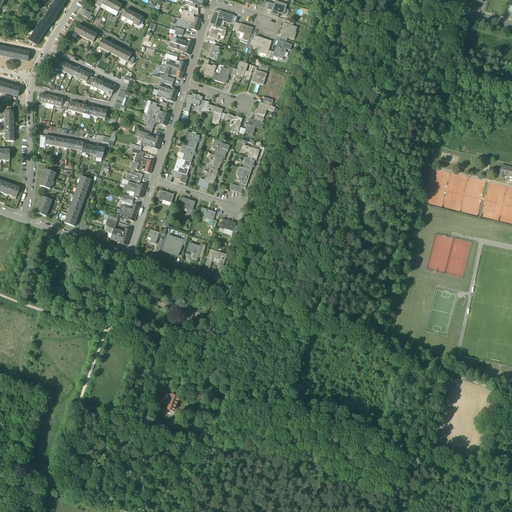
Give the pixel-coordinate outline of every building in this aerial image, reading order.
[(66,0),(65,0),(55,0),(50,9),(57,14),(66,0)] [(112,0),(110,0),(107,7),(112,10),(116,2),(112,0)] [(200,0),(183,0),(187,1),(186,5),(194,8),(195,5),(198,6),(198,7),(201,8),(202,7),(205,8),(207,2),(201,0),(200,0)] [(287,5),(275,1),(274,5),(272,11),(270,15),(278,18),(279,14),(283,15),(287,5)] [(116,2),(112,10),(118,13),(122,5),(116,2)] [(50,9),(42,23),(48,27),(49,27),(57,14),(50,9)] [(127,9),(123,17),(128,20),(132,12),(127,9)] [(191,13),(183,10),(180,19),(193,24),(195,18),(193,17),(194,14),(191,13)] [(234,16),(219,11),(215,24),(221,26),(223,21),(231,24),(234,16)] [(137,15),(132,12),(128,20),(133,23),(137,15)] [(133,23),(133,24),(138,27),(143,18),(137,15),(133,23)] [(180,19),(178,19),(176,25),(191,30),(193,24),(180,19)] [(40,22),(29,40),(37,45),(48,27),(42,23),(40,22)] [(154,31),(156,25),(150,23),(148,29),(154,31)] [(284,24),(283,23),(280,35),(287,38),(291,39),(293,33),(295,33),(297,28),(292,26),(284,24)] [(199,26),(193,24),(191,30),(192,30),(191,31),(193,32),(194,31),(197,32),(199,26)] [(253,28),(240,24),(237,32),(245,34),(243,41),(248,42),(250,38),(253,28)] [(97,35),(77,25),(73,32),(93,42),(97,35)] [(214,28),(211,27),(208,37),(210,38),(217,40),(219,34),(224,36),(225,31),(220,30),(214,28)] [(271,42),(256,37),(255,41),(253,47),(257,48),(258,46),(261,48),(260,53),(267,55),(268,51),(271,42)] [(186,42),(176,38),(174,44),(180,46),(185,47),(186,42)] [(191,40),(187,39),(186,42),(185,47),(191,49),(193,44),(190,42),(191,40)] [(117,47),(103,40),(99,48),(113,55),(117,47)] [(279,41),(278,40),(274,52),(272,57),(273,57),(282,60),(286,50),(289,51),(291,45),(285,43),(279,41)] [(209,44),(206,43),(201,55),(215,60),(215,59),(217,60),(220,51),(218,50),(219,48),(215,46),(209,44)] [(0,55),(3,56),(3,57),(7,58),(9,49),(3,48),(0,47),(0,55)] [(123,51),(117,47),(113,55),(127,63),(127,62),(130,57),(131,55),(125,52),(123,51)] [(17,51),(9,49),(7,58),(10,58),(10,57),(13,58),(13,59),(21,60),(21,59),(24,60),(24,61),(27,62),(29,53),(20,51),(17,51)] [(59,61),(55,59),(52,67),(55,69),(56,67),(59,69),(62,63),(59,61)] [(66,64),(62,62),(62,63),(59,69),(59,70),(62,72),(63,71),(66,72),(69,66),(66,64)] [(208,64),(202,62),(201,65),(203,66),(202,68),(198,69),(199,75),(201,76),(202,73),(207,74),(207,75),(209,76),(209,77),(212,78),(214,73),(216,66),(213,65),(212,66),(208,65),(208,64)] [(243,63),(240,62),(237,70),(235,75),(236,75),(240,77),(243,78),(243,76),(246,77),(245,79),(249,81),(252,73),(246,71),(248,64),(246,64),(243,63)] [(179,66),(168,63),(166,67),(172,70),(177,71),(179,66)] [(185,67),(179,65),(179,66),(177,71),(183,73),(185,67)] [(73,67),(69,66),(66,72),(65,73),(69,75),(70,74),(73,75),(76,69),(73,67)] [(172,70),(166,67),(164,73),(168,75),(170,76),(171,74),(172,70)] [(219,75),(214,73),(212,78),(212,79),(226,84),(229,74),(230,71),(229,70),(222,68),(219,75)] [(79,70),(76,69),(73,75),(72,76),(76,78),(76,77),(80,78),(82,72),(79,70)] [(256,71),(256,70),(255,73),(252,82),(253,82),(253,79),(260,82),(259,84),(263,85),(267,74),(256,71)] [(86,73),(82,72),(80,78),(79,79),(83,81),(83,80),(87,81),(89,77),(89,75),(86,74),(86,73)] [(98,81),(94,79),(90,86),(94,88),(95,87),(98,88),(101,82),(98,81)] [(105,84),(101,82),(98,88),(97,89),(101,91),(102,90),(105,91),(107,85),(104,84),(105,84)] [(11,86),(8,85),(0,83),(0,91),(0,92),(0,91),(4,92),(3,93),(11,95),(11,94),(15,95),(14,96),(17,97),(19,88),(11,86)] [(111,87),(108,85),(107,85),(105,91),(104,93),(108,94),(109,93),(112,95),(114,88),(111,87)] [(171,89),(160,85),(158,91),(169,95),(171,89)] [(169,95),(158,91),(156,96),(161,97),(160,98),(167,100),(169,95)] [(45,95),(41,94),(39,102),(43,103),(43,102),(46,103),(48,96),(45,96),(45,95)] [(199,112),(203,101),(202,100),(203,98),(199,96),(200,96),(197,95),(197,96),(193,94),(192,97),(188,95),(185,104),(187,104),(185,109),(184,109),(183,111),(186,112),(185,115),(188,116),(192,104),(196,106),(194,111),(199,112)] [(52,97),(48,96),(46,103),(46,104),(50,105),(50,104),(54,105),(55,98),(52,97)] [(63,100),(59,99),(55,98),(54,105),(53,106),(57,107),(58,106),(61,106),(63,100)] [(77,105),(74,104),(74,103),(70,103),(68,111),(72,112),(73,110),(76,111),(77,105)] [(263,104),(259,103),(258,107),(257,107),(255,115),(256,115),(256,118),(261,119),(261,120),(263,120),(266,110),(270,112),(272,107),(263,104)] [(85,106),(81,105),(77,104),(77,105),(76,111),(76,112),(80,113),(80,112),(83,113),(85,106)] [(208,105),(208,104),(207,108),(209,109),(208,111),(208,112),(209,113),(209,112),(215,114),(211,124),(218,126),(220,120),(222,113),(223,109),(208,105)] [(156,107),(150,105),(147,114),(151,115),(161,119),(163,113),(163,112),(160,111),(161,108),(156,107)] [(89,107),(85,106),(83,113),(83,114),(87,115),(87,114),(90,114),(92,108),(89,107)] [(96,109),(92,108),(90,114),(90,116),(95,117),(95,116),(98,116),(99,110),(96,109)] [(103,110),(99,109),(98,116),(97,117),(102,118),(102,117),(105,118),(107,111),(103,111),(103,110)] [(161,119),(151,115),(147,124),(153,126),(155,123),(159,124),(161,119)] [(237,119),(228,115),(228,116),(226,120),(226,121),(231,122),(230,125),(229,127),(232,128),(230,132),(233,133),(233,134),(237,135),(240,128),(240,126),(242,119),(237,118),(237,119)] [(168,121),(161,119),(159,124),(159,125),(166,127),(168,121)] [(255,121),(249,119),(247,125),(245,130),(244,133),(252,136),(255,127),(260,128),(261,125),(262,125),(262,123),(260,122),(255,120),(255,121)] [(155,138),(150,136),(151,133),(138,129),(135,136),(143,139),(153,142),(155,138)] [(200,136),(186,132),(184,138),(189,139),(187,147),(195,150),(200,136)] [(6,134),(5,134),(5,142),(14,142),(14,134),(13,134),(6,134)] [(51,137),(46,137),(46,138),(44,145),(45,145),(52,146),(54,138),(53,138),(51,138),(51,137)] [(58,139),(54,138),(53,138),(54,138),(52,146),(56,147),(56,146),(60,146),(61,140),(58,139)] [(65,140),(61,139),(60,146),(60,148),(64,148),(64,147),(67,148),(68,141),(65,140)] [(153,142),(143,139),(141,144),(151,148),(153,142)] [(72,141),(68,141),(67,148),(67,149),(71,150),(70,151),(74,152),(74,150),(76,142),(72,142),(72,141)] [(80,143),(76,142),(74,150),(78,151),(78,150),(82,150),(83,145),(83,144),(80,143)] [(160,144),(153,142),(151,148),(158,151),(160,144)] [(229,146),(216,142),(215,146),(213,145),(212,148),(216,150),(215,152),(217,152),(215,156),(223,159),(224,159),(225,155),(227,151),(228,151),(229,146)] [(87,146),(83,145),(82,150),(82,153),(85,154),(86,153),(89,153),(91,146),(87,146)] [(187,147),(182,145),(180,151),(185,153),(182,160),(191,163),(195,150),(187,147)] [(95,147),(91,146),(89,153),(89,154),(93,155),(93,154),(97,155),(98,148),(95,147)] [(249,153),(245,164),(244,164),(243,168),(251,171),(255,158),(257,159),(260,151),(246,146),(245,151),(249,153)] [(105,149),(98,148),(97,155),(97,156),(96,158),(102,159),(104,154),(105,149)] [(9,161),(9,150),(1,150),(1,161),(9,161)] [(147,161),(142,159),(143,156),(139,155),(137,154),(137,155),(135,162),(141,164),(146,166),(147,161)] [(215,156),(208,154),(206,158),(210,160),(209,164),(210,164),(208,168),(217,171),(218,168),(219,168),(221,163),(222,163),(223,159),(215,156)] [(182,160),(178,158),(176,164),(180,166),(178,173),(179,174),(182,175),(186,176),(191,163),(182,160)] [(152,168),(146,166),(145,169),(144,172),(150,174),(152,168)] [(511,168),(501,166),(499,176),(499,177),(503,178),(504,178),(505,175),(511,177),(511,168)] [(243,168),(239,167),(237,173),(240,174),(238,181),(242,183),(241,184),(246,186),(251,171),(243,168)] [(208,168),(207,168),(205,172),(207,173),(205,180),(204,182),(206,182),(209,183),(213,185),(215,177),(216,178),(218,172),(217,171),(208,168)] [(55,174),(46,170),(43,178),(53,182),(55,174)] [(129,174),(127,173),(125,180),(128,182),(128,181),(136,184),(137,181),(134,180),(135,176),(129,174)] [(186,176),(182,175),(180,180),(179,182),(185,184),(188,176),(186,176)] [(91,180),(81,177),(78,186),(87,190),(91,180)] [(53,182),(43,178),(40,186),(50,190),(53,182)] [(136,184),(128,181),(128,182),(127,186),(129,187),(138,190),(139,185),(136,184)] [(11,185),(4,183),(0,192),(8,195),(11,185)] [(146,186),(139,184),(139,185),(138,190),(144,192),(146,186)] [(19,188),(11,185),(8,195),(16,198),(19,188)] [(87,190),(78,186),(74,196),(84,199),(87,190)] [(138,190),(129,187),(128,190),(131,191),(129,196),(133,198),(134,198),(134,197),(138,199),(138,197),(136,196),(138,190)] [(144,192),(138,190),(136,196),(138,197),(142,198),(144,192)] [(174,195),(161,191),(157,200),(162,201),(163,201),(171,203),(174,195)] [(84,199),(74,196),(71,205),(81,208),(84,199)] [(51,200),(42,197),(39,205),(48,209),(51,200)] [(195,202),(182,198),(179,207),(184,209),(184,208),(188,209),(187,214),(191,215),(192,210),(193,210),(195,202)] [(130,208),(121,205),(119,210),(130,214),(133,204),(132,204),(130,208)] [(139,206),(133,204),(130,214),(136,216),(139,206)] [(48,209),(39,205),(36,213),(46,217),(48,209)] [(81,208),(71,205),(68,214),(77,217),(81,208)] [(216,213),(202,209),(199,218),(204,220),(204,219),(212,221),(213,221),(216,213)] [(130,214),(119,210),(118,216),(128,219),(130,214)] [(77,217),(68,214),(64,223),(74,227),(77,217)] [(136,216),(130,214),(128,219),(128,220),(134,222),(136,216)] [(236,224),(222,219),(219,229),(224,230),(225,229),(232,232),(233,232),(236,224)] [(111,221),(107,220),(105,225),(115,228),(117,223),(111,221)] [(88,226),(82,224),(80,230),(86,232),(88,226)] [(123,232),(114,229),(112,234),(122,238),(123,232)] [(131,231),(125,229),(123,232),(122,238),(128,240),(131,231)] [(159,233),(150,230),(148,237),(152,239),(151,243),(155,245),(159,234),(159,233)] [(122,238),(112,234),(110,240),(120,243),(122,238)] [(183,241),(168,236),(164,249),(169,250),(168,252),(177,255),(178,252),(179,253),(182,245),(183,241)] [(128,240),(122,238),(120,243),(120,244),(126,246),(128,240)] [(201,247),(189,243),(186,251),(193,253),(192,258),(197,259),(200,251),(202,247),(201,247)] [(226,256),(210,250),(205,266),(210,267),(211,262),(213,257),(220,260),(219,264),(218,266),(222,267),(226,256)] [(195,309),(187,307),(186,311),(188,311),(186,318),(184,322),(190,324),(195,309)] [(179,398),(171,395),(165,409),(171,411),(172,409),(174,409),(179,398)]
